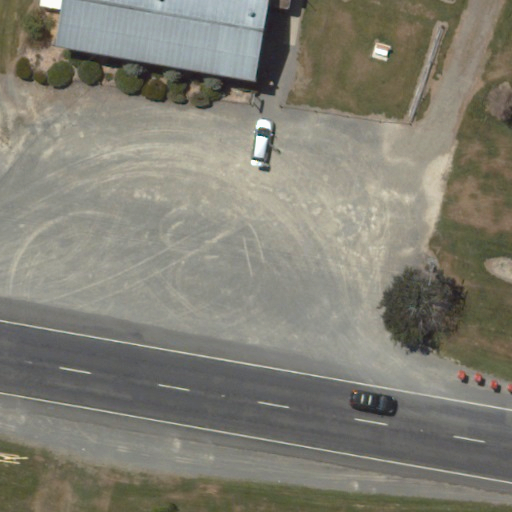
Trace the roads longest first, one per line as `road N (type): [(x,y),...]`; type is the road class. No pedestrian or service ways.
road 1 (trunk): [(0,357),(511,445)]
road 2 (unknown): [(409,427),(361,331),(270,269),(200,246),(129,236),(0,240)]
